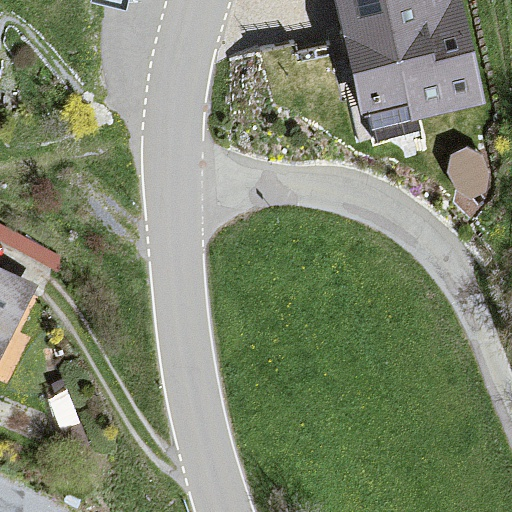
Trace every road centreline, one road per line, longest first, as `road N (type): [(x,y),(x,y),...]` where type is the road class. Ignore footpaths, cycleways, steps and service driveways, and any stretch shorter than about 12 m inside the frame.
road 1 (residential): [(511,407),(469,288),(434,244),(376,204),(330,193),(175,184)]
road 2 (tertiary): [(227,511),(193,384),(175,184)]
road 3 (tertiary): [(175,184),(182,69),(199,0)]
